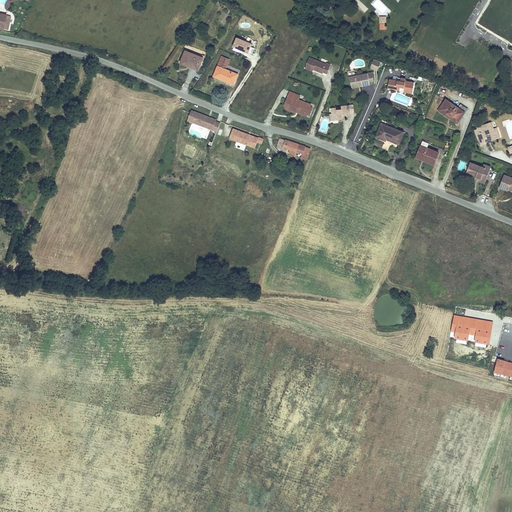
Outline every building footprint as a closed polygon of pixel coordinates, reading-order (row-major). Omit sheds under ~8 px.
[(359,0),(358,0),(355,3),(364,13),(368,9),(359,0)] [(237,38),(233,47),(240,50),(241,48),(246,50),(246,52),(252,54),(254,48),(251,47),(252,44),(237,38)] [(197,55),(186,51),(181,63),(192,67),(193,66),(199,69),(204,57),(197,54),(197,55)] [(222,57),(214,76),(234,84),(238,74),(224,69),(225,66),(227,67),(230,60),(222,57)] [(326,64),(309,58),(305,68),(313,71),(314,70),(314,68),(324,72),(328,74),(331,65),(327,63),(326,64)] [(377,70),(381,61),(374,58),(370,67),(377,70)] [(368,73),(350,77),(351,86),(362,84),(362,86),(370,84),(368,73)] [(413,93),(415,83),(411,82),(411,80),(406,79),(406,83),(393,80),(390,80),(389,85),(392,85),(391,89),(400,90),(401,86),(404,87),(404,92),(413,93)] [(307,114),(310,115),(313,108),(310,107),(311,105),(299,100),(300,96),(297,94),(296,97),(289,95),(287,100),(290,101),(288,106),(292,107),(291,111),(296,113),(297,111),(303,113),(303,114),(307,115),(307,114)] [(458,108),(446,100),(439,110),(458,123),(468,109),(461,104),(458,108)] [(343,117),(351,116),(351,113),(350,105),(342,106),(342,107),(342,109),(332,110),(332,114),(332,119),(338,118),(338,120),(343,119),(343,117)] [(217,133),(220,125),(216,123),(216,121),(211,119),(210,120),(207,119),(207,118),(191,112),(187,122),(217,133)] [(386,139),(399,144),(404,133),(387,126),(389,122),(384,120),(377,137),(386,140),(386,139)] [(494,130),(491,123),(478,127),(479,132),(478,133),(480,139),(479,139),(480,140),(481,145),(487,143),(486,141),(492,139),(492,140),(498,138),(497,134),(498,133),(496,129),(494,130)] [(246,134),(233,129),(229,139),(254,149),(257,142),(258,138),(252,136),(251,137),(246,135),(246,134)] [(311,149),(281,139),(279,145),(282,146),(281,149),(283,150),(283,151),(286,152),(287,148),(290,149),(289,153),(296,155),(297,151),(303,154),(302,156),(308,158),(311,149)] [(435,163),(439,153),(427,148),(421,145),(416,158),(422,160),(423,158),(435,163)] [(485,183),(491,167),(484,164),(483,167),(471,163),(467,172),(472,174),(472,175),(479,178),(479,180),(478,181),(485,183)] [(511,178),(505,175),(500,188),(508,191),(508,189),(511,190),(511,178)] [(460,325),(492,331),(493,323),(454,316),(453,324),(460,325)] [(475,342),(489,344),(492,331),(460,325),(453,324),(452,329),(469,333),(469,334),(476,336),(475,342)] [(504,374),(507,362),(498,359),(495,372),(504,374)]
